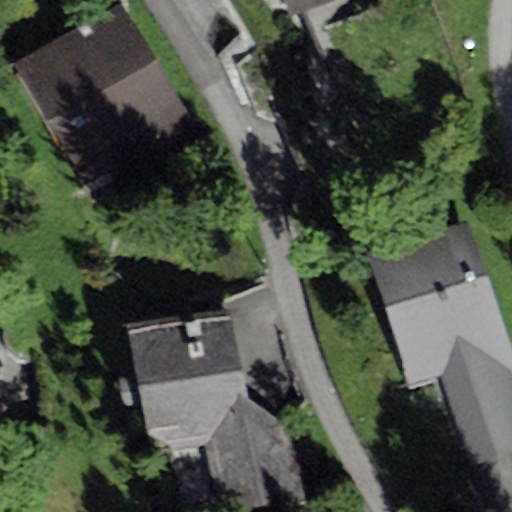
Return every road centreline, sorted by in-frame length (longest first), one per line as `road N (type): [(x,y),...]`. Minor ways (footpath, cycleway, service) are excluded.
road 1 (residential): [(380,511),(309,367),(247,162),(217,103),(144,0)]
road 2 (residential): [(506,0),(499,53),(511,200)]
